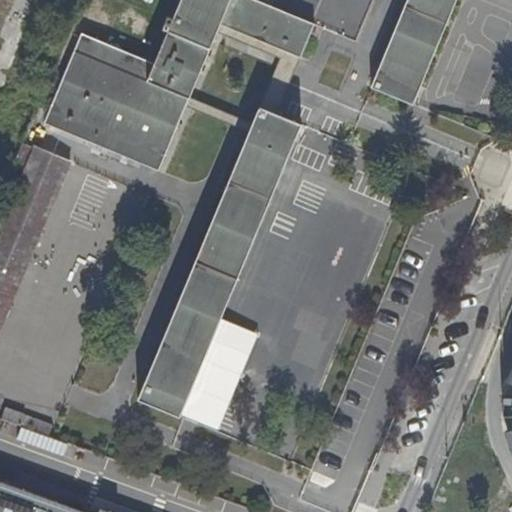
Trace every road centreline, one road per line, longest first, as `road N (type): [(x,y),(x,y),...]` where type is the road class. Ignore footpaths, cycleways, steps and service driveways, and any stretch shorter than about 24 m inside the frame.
road 1 (residential): [(397,511),(511,229)]
road 2 (unknown): [(511,147),(304,83)]
road 3 (unknown): [(0,453),(159,511)]
